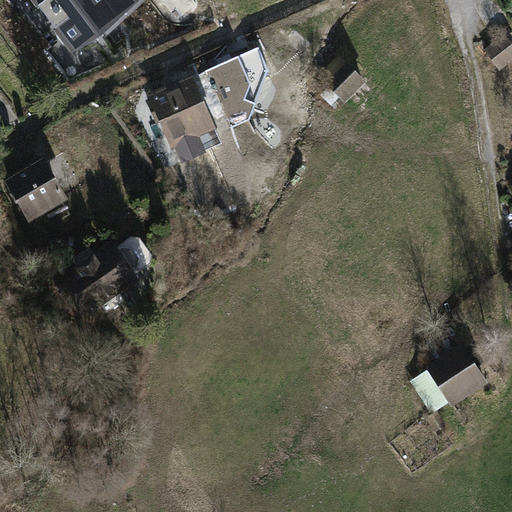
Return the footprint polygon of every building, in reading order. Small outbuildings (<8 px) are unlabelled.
[(50,27),(71,53),(100,37),(140,0),(139,0),(28,0),(39,13),(50,27)] [(511,42),(506,35),(485,50),(500,71),(511,61),(511,42)] [(342,57),(320,79),(345,105),(368,84),(342,57)] [(193,77),(149,95),(171,150),(216,131),(193,77)] [(262,109),(248,84),(227,96),(242,121),(262,109)] [(44,159),(5,181),(29,223),(68,201),(65,195),(83,185),(64,152),(45,162),(44,159)] [(75,269),(57,282),(84,321),(139,283),(134,275),(150,265),(153,255),(139,238),(131,238),(116,248),(112,242),(93,255),(89,250),(70,262),(75,269)] [(464,343),(431,364),(452,398),(486,377),(464,343)]
